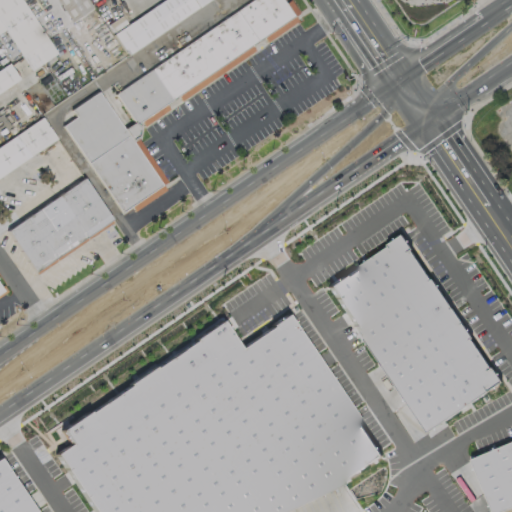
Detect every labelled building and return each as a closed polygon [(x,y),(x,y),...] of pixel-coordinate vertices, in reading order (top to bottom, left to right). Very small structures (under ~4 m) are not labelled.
[(0,0),(21,0),(58,55),(32,72),(4,31),(0,33),(0,0)] [(54,0),(85,0),(93,11),(72,26),(54,0)] [(251,0),(282,0),(295,20),(138,123),(128,130),(163,183),(123,210),(65,123),(116,89),(251,0)] [(167,0),(114,37),(129,58),(211,0),(167,0)] [(20,80),(0,93),(0,70),(9,64),(20,80)] [(56,139),(0,178),(0,146),(42,118),(56,139)] [(112,222),(35,275),(5,230),(81,178),(112,222)] [(398,231),(324,282),(424,428),(499,377),(398,231)] [(0,286),(1,288),(4,286),(8,292),(0,297),(0,286)] [(58,428),(65,440),(51,452),(92,511),(267,511),(346,476),(378,450),(283,311),(238,344),(218,318),(58,428)] [(511,437),(468,456),(490,509),(511,499),(511,437)] [(34,511),(0,462),(0,511),(34,511)]
